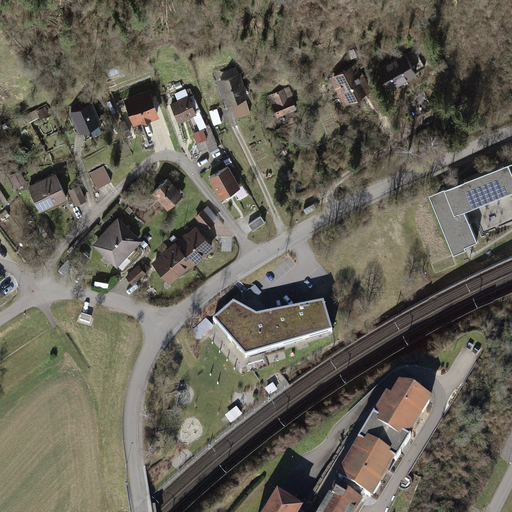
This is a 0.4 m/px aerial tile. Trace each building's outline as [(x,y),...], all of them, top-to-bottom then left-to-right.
[(415,46),(379,66),(390,86),(426,66),(415,46)] [(359,62),(332,77),(346,100),(372,85),(359,62)] [(242,72),(222,79),(230,101),(250,93),(242,72)] [(154,88),(128,98),(138,125),(164,115),(154,88)] [(179,100),(172,103),(179,120),(200,111),(193,95),(189,96),(186,90),(176,93),(179,100)] [(286,91),(277,95),(279,100),(273,103),(279,115),(297,106),(292,96),(289,98),(286,91)] [(94,101),(72,110),(81,130),(103,120),(94,101)] [(249,101),(236,105),(239,117),(253,113),(249,101)] [(210,123),(193,130),(201,149),(218,142),(210,123)] [(511,193),(511,162),(429,195),(452,256),(465,251),(464,248),(476,244),(464,212),(511,193)] [(106,165),(92,171),(99,187),(113,181),(106,165)] [(232,165),(213,176),(224,198),(244,187),(232,165)] [(22,169),(12,175),(19,187),(29,181),(22,169)] [(59,171),(32,183),(44,208),(70,196),(59,171)] [(187,194),(171,176),(155,191),(170,209),(187,194)] [(83,184),(71,189),(77,205),(89,200),(83,184)] [(205,209),(197,217),(209,230),(217,223),(205,209)] [(262,215),(249,224),(254,231),(267,222),(262,215)] [(143,237),(120,216),(97,240),(120,262),(143,237)] [(177,242),(193,262),(215,245),(199,224),(177,242)] [(193,262),(177,242),(154,260),(171,280),(193,262)] [(146,271),(140,264),(128,274),(134,282),(146,271)] [(258,312),(235,300),(215,317),(246,352),(336,328),(327,294),(258,312)] [(82,314),(80,320),(90,323),(92,317),(82,314)] [(437,401),(404,384),(395,398),(390,395),(339,477),(345,480),(324,511),(304,511),(306,510),(281,494),(268,511),(359,511),(370,496),(376,499),(437,401)]
